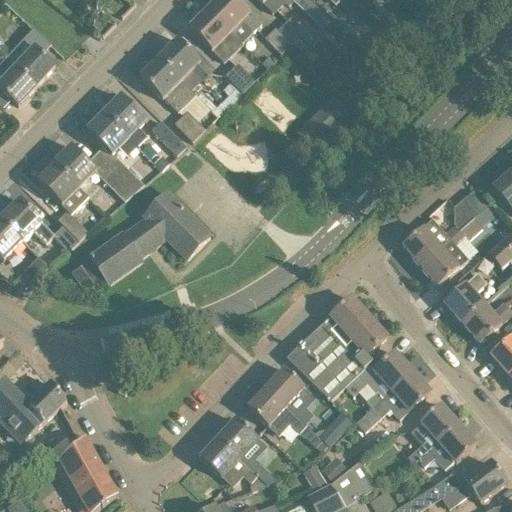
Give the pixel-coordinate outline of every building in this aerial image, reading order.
[(223,0),(209,14),(231,36),(242,48),(261,29),(232,0),(223,0)] [(254,0),(274,19),(290,2),(322,33),(330,25),(306,1),(304,0),(254,0)] [(231,59),(220,48),(231,36),(209,14),(190,33),(212,55),(223,67),(231,59)] [(291,22),(278,35),(291,48),(304,60),(317,46),(291,22)] [(291,48),(278,35),(275,32),(264,44),(281,59),(291,48)] [(159,63),(181,85),(193,74),(204,86),(212,78),(178,44),(159,63)] [(384,77),(404,56),(391,44),(371,65),(384,77)] [(0,49),(0,56),(6,62),(12,56),(2,47),(0,49)] [(34,52),(16,72),(37,91),(55,71),(34,52)] [(16,72),(6,62),(0,56),(0,68),(1,69),(0,69),(0,93),(18,110),(37,91),(16,72)] [(190,95),(191,95),(181,85),(159,63),(140,82),(174,116),(175,115),(178,118),(179,117),(179,118),(196,101),(190,95)] [(238,69),(226,81),(243,98),(254,86),(238,69)] [(122,101),(105,119),(137,150),(147,140),(139,132),(146,125),(122,101)] [(316,154),(350,120),(333,103),(299,137),(316,154)] [(206,134),(188,116),(175,129),(193,147),(206,134)] [(87,136),(103,151),(112,160),(119,153),(127,161),(137,150),(105,119),(87,136)] [(152,134),(177,161),(187,152),(161,126),(152,134)] [(79,193),(96,176),(88,166),(72,151),(55,169),(79,193)] [(89,203),(79,193),(55,169),(38,186),(67,216),(58,225),(63,230),(79,246),(88,237),(71,220),(89,203)] [(144,190),(125,171),(116,180),(134,198),(144,190)] [(511,177),(494,193),(511,213),(511,177)] [(125,207),(134,198),(116,180),(107,189),(125,207)] [(464,203),(478,220),(487,212),(473,195),(464,203)] [(140,264),(149,257),(167,244),(187,264),(210,241),(167,198),(144,221),(147,224),(124,240),(123,239),(90,263),(109,289),(142,266),(140,264)] [(469,228),(474,223),(478,220),(464,203),(455,211),(469,228)] [(54,241),(54,240),(42,228),(42,227),(20,204),(0,223),(23,246),(33,236),(46,249),(54,241)] [(0,223),(0,261),(4,265),(23,246),(0,223)] [(459,237),(420,272),(438,292),(468,265),(462,257),(471,249),(469,246),(483,233),(474,223),(469,228),(459,237)] [(420,272),(459,237),(454,230),(445,238),(432,225),(402,252),(420,272)] [(68,255),(79,246),(63,230),(54,240),(54,241),(68,255)] [(511,263),(511,239),(511,238),(488,258),(501,273),(511,263)] [(24,276),(34,286),(48,271),(39,261),(24,276)] [(445,308),(463,329),(484,310),(475,300),(487,289),(478,279),(445,308)] [(305,382),(349,342),(369,323),(352,303),(331,322),(298,352),(286,364),(301,378),(305,382)] [(480,348),(501,330),(511,320),(511,318),(503,307),(491,318),(484,310),(463,329),(480,348)] [(387,343),(369,323),(349,342),(305,382),(329,404),(343,391),(344,393),(351,387),(369,371),(368,369),(372,366),(367,361),(387,343)] [(511,342),(506,347),(491,361),(509,381),(511,378),(511,342)] [(395,357),(380,371),(374,376),(369,371),(351,387),(360,396),(367,389),(376,399),(367,407),(373,414),(382,405),(413,377),(395,357)] [(284,374),(266,393),(296,421),(314,402),(284,374)] [(413,377),(382,405),(400,425),(416,411),(431,397),(413,377)] [(51,388),(29,410),(4,385),(0,388),(0,420),(26,446),(66,407),(51,388)] [(322,445),(296,421),(266,393),(248,413),(268,432),(270,431),(278,439),(289,428),(315,452),(322,445)] [(441,409),(426,423),(420,428),(421,429),(411,438),(422,450),(413,459),(419,465),(438,448),(459,429),(441,409)] [(381,423),(373,414),(356,428),(365,437),(381,423)] [(237,425),(219,444),(239,464),(268,491),(275,484),(255,466),(267,452),(258,444),(237,425)] [(477,449),(459,429),(438,448),(419,465),(425,472),(434,464),(444,475),(454,466),(456,468),(477,449)] [(102,511),(118,501),(85,444),(60,465),(54,471),(77,511),(102,511)] [(239,464),(219,444),(217,446),(214,444),(208,450),(211,453),(201,464),(221,483),(223,481),(232,490),(242,479),(250,487),(252,496),(268,491),(239,464)] [(331,485),(347,472),(336,460),(321,473),(331,485)] [(481,508),(491,500),(507,488),(491,468),(478,478),(476,475),(464,483),(458,487),(452,479),(435,492),(449,511),(451,511),(461,505),(473,497),(481,508)] [(317,469),(304,476),(314,495),(327,487),(317,469)] [(359,489),(350,476),(349,475),(330,490),(345,511),(346,511),(361,502),(377,492),(370,482),(359,489)] [(309,501),(314,511),(345,511),(330,490),(326,492),(309,501)] [(372,511),(395,511),(398,511),(388,494),(369,506),(372,511)] [(366,511),(361,502),(346,511),(366,511)]
